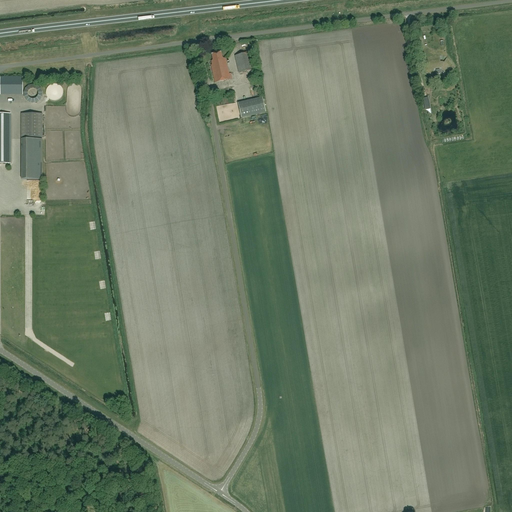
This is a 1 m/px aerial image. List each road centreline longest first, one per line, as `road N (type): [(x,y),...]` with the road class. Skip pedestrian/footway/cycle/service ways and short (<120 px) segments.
road 1 (unclassified): [(220,492),(260,411),(198,41)]
road 2 (unclassified): [(511,0),(198,41)]
road 3 (trunk): [(0,34),(283,0)]
road 4 (unclassified): [(220,492),(0,348)]
road 5 (unclassified): [(198,41),(0,66)]
